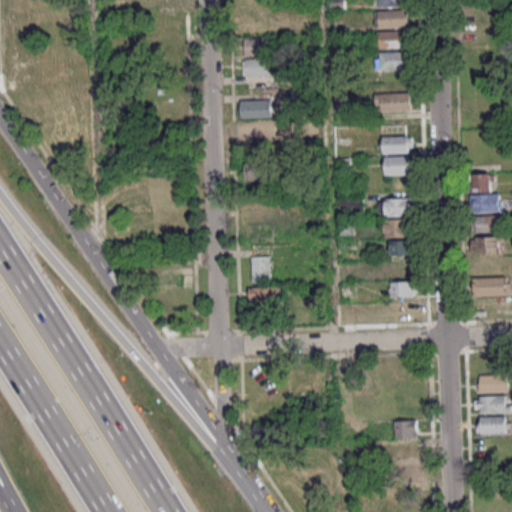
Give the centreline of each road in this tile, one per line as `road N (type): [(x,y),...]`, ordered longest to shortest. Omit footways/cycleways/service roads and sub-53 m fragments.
road 1 (residential): [(221,454),(205,0)]
road 2 (secondary): [(221,454),(0,119)]
road 3 (residential): [(511,335),(155,349)]
road 4 (motorway): [(221,454),(0,192)]
road 5 (residential): [(433,0),(445,338)]
road 6 (motorway): [(165,511),(0,251)]
road 7 (motorway): [(0,345),(106,511)]
road 8 (residential): [(445,338),(450,511)]
